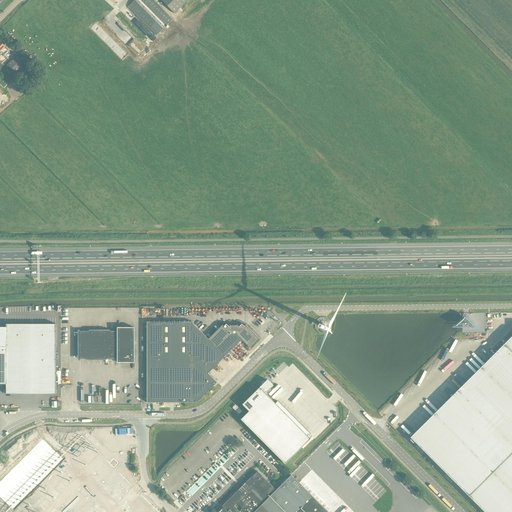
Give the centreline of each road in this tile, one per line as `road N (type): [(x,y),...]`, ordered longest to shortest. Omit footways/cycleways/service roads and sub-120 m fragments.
road 1 (motorway): [(0,270),(511,264)]
road 2 (motorway): [(511,249),(0,255)]
road 3 (tertiary): [(284,339),(195,412),(40,415),(11,427)]
road 4 (tertiary): [(459,511),(284,339)]
road 5 (unclassified): [(511,306),(308,308),(284,339)]
